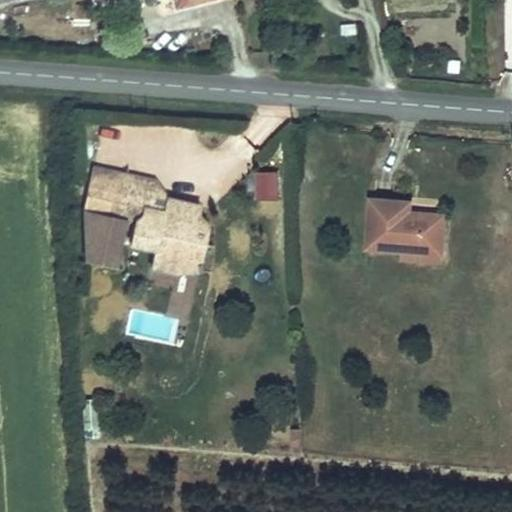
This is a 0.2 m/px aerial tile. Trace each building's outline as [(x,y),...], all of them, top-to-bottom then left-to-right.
[(0,0),(0,16),(14,13),(16,19),(69,5),(68,0),(0,0)] [(177,0),(182,15),(202,9),(200,0),(177,0)] [(200,0),(202,9),(235,0),(200,0)] [(14,13),(0,16),(0,22),(16,19),(14,13)] [(196,263),(204,227),(193,224),(197,206),(163,198),(160,211),(146,207),(149,194),(152,180),(91,166),(81,209),(82,258),(110,265),(122,219),(130,221),(125,242),(151,248),(149,259),(173,265),(175,258),(191,262),(193,271),(197,271),(196,263)] [(276,173),(255,174),(257,200),(278,199),(276,173)] [(149,194),(163,198),(152,180),(149,194)] [(406,194),(366,194),(366,238),(403,238),(403,250),(448,250),(447,211),(417,211),(417,214),(406,214),(406,194)] [(403,238),(366,238),(366,250),(403,250),(403,238)] [(448,250),(403,250),(403,259),(448,260),(448,250)] [(193,271),(191,262),(175,258),(173,265),(149,259),(147,265),(172,271),(193,271)] [(173,321),(132,312),(128,331),(169,340),(173,321)]
